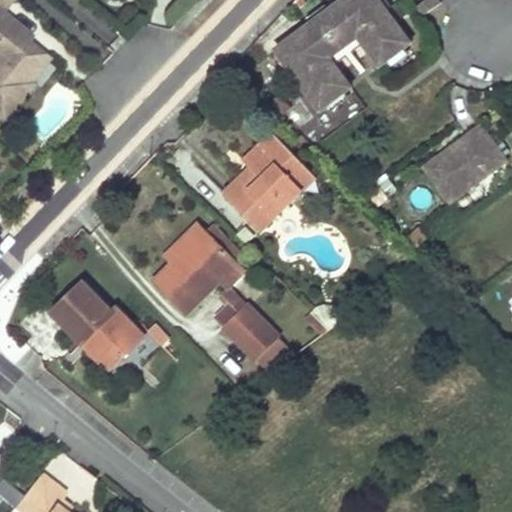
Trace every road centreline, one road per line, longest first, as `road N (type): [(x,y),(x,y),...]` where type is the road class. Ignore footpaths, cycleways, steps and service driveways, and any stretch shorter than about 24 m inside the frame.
road 1 (residential): [(257,0),(0,266)]
road 2 (residential): [(0,364),(183,511)]
